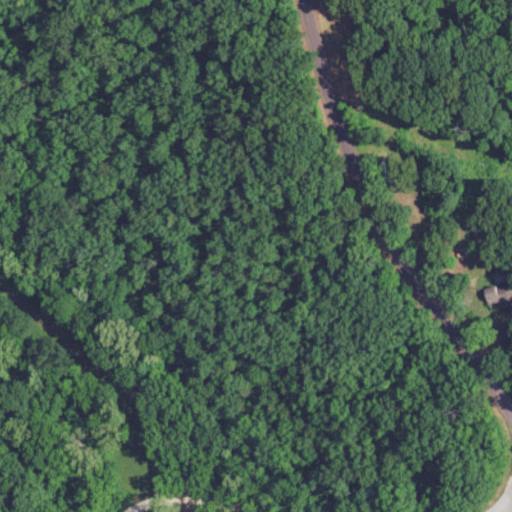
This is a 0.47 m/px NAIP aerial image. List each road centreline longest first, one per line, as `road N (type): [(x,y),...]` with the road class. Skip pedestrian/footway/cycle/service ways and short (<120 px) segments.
road 1 (residential): [(508,509),(511,484),(451,333),(391,236),(321,57),(308,0)]
road 2 (residential): [(129,511),(167,499),(279,511),(509,495)]
